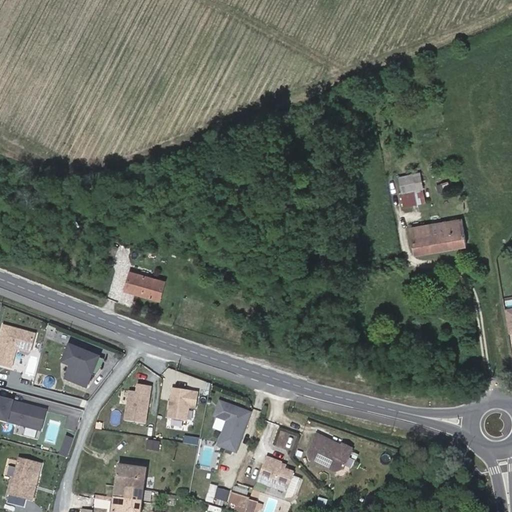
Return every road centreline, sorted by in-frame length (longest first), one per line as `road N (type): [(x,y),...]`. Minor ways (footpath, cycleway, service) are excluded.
road 1 (tertiary): [(431,409),(289,382),(0,281)]
road 2 (unknown): [(64,495),(94,411),(144,347)]
